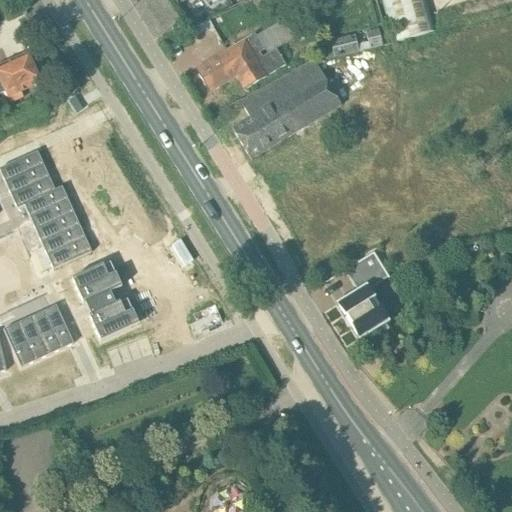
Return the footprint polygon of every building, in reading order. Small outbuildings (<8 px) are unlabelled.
[(426,0),(382,0),(393,43),(435,32),(426,0)] [(365,33),(370,50),(382,47),(377,30),(365,33)] [(237,77),(245,90),(285,66),(276,50),(262,58),(260,54),(265,51),(255,35),(197,69),(211,92),(237,77)] [(329,41),(334,59),(359,53),(354,35),(329,41)] [(0,67),(0,94),(4,93),(7,99),(21,93),(39,84),(27,56),(0,67)] [(232,129),(251,161),(340,108),(311,60),(240,102),(249,118),(232,129)] [(37,153),(0,169),(0,172),(5,184),(43,166),(37,153)] [(43,166),(5,184),(11,196),(49,179),(43,166)] [(49,179),(11,196),(17,210),(24,207),(24,206),(55,192),(55,191),(49,179)] [(55,192),(24,206),(24,207),(30,219),(68,202),(62,188),(55,191),(55,192)] [(68,202),(30,219),(36,232),(74,215),(68,202)] [(74,215),(36,232),(42,245),(80,228),(74,215)] [(80,228),(42,245),(47,258),(85,240),(80,228)] [(85,240),(47,258),(53,271),(91,254),(85,240)] [(345,272),(357,292),(336,305),(344,319),(346,318),(352,328),(350,329),(359,342),(367,337),(370,341),(388,330),(386,326),(389,324),(381,310),(379,311),(373,301),(375,300),(370,291),(389,279),(374,254),(345,272)] [(110,263),(72,280),(83,306),(85,305),(110,294),(114,292),(121,288),(116,277),(110,263)] [(334,296),(350,289),(344,275),(328,282),(334,296)] [(91,317),(89,318),(101,343),(131,329),(138,326),(133,314),(127,300),(115,306),(91,317)] [(56,307),(43,313),(60,351),(73,345),(56,307)] [(43,313),(29,319),(47,357),(60,351),(43,313)] [(29,319),(16,325),(34,363),(47,357),(29,319)] [(16,325),(3,331),(21,369),(34,363),(16,325)]
